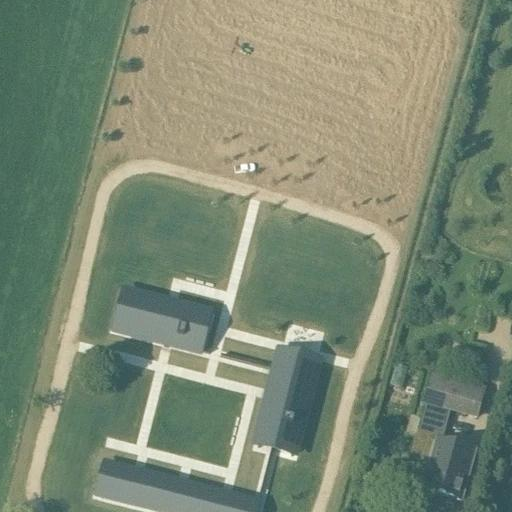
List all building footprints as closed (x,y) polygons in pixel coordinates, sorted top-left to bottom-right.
[(107,210),(104,233),(115,235),(118,211),(107,210)] [(272,310),(289,246),(256,237),(238,301),(272,310)] [(72,349),(94,270),(66,263),(45,342),(72,349)] [(104,325),(189,347),(198,313),(113,290),(104,325)] [(275,333),(252,418),(287,427),(310,342),(275,333)] [(451,412),(476,419),(484,390),(432,376),(422,414),(415,438),(427,442),(421,461),(430,464),(422,491),(460,502),(474,453),(442,444),(451,412)] [(336,415),(341,439),(364,434),(359,410),(336,415)] [(97,496),(157,511),(159,511),(160,510),(140,505),(146,480),(166,485),(167,483),(105,467),(97,496)] [(256,511),(258,506),(196,491),(195,493),(215,498),(211,511),(256,511)]
